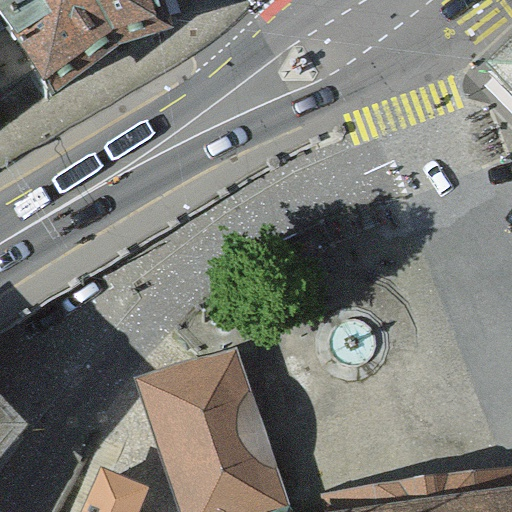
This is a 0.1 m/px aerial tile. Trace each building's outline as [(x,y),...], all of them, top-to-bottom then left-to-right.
[(51,0),(0,0),(0,27),(3,31),(51,0)] [(51,0),(3,31),(38,90),(51,113),(117,67),(165,52),(150,0),(51,0)] [(0,110),(16,102),(38,90),(3,31),(0,27),(0,110)] [(511,57),(494,74),(511,93),(511,57)] [(183,511),(249,511),(280,503),(236,347),(201,362),(142,387),(171,457),(183,511)] [(0,511),(12,511),(65,435),(0,370),(0,511)] [(136,511),(147,487),(100,469),(83,511),(136,511)] [(324,509),(324,511),(365,511),(511,497),(511,481),(323,503),(324,509)] [(511,511),(511,497),(365,511),(285,511),(280,503),(249,511),(511,511)]
